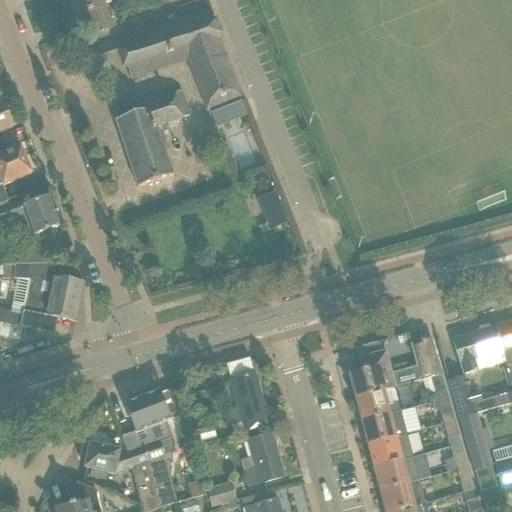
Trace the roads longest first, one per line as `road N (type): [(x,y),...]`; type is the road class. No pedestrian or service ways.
road 1 (residential): [(142,353),(0,3)]
road 2 (residential): [(319,253),(221,0)]
road 3 (tertiary): [(274,318),(511,257)]
road 4 (residential): [(332,511),(274,318)]
road 5 (tertiary): [(0,398),(142,353)]
road 6 (tertiary): [(142,353),(274,318)]
